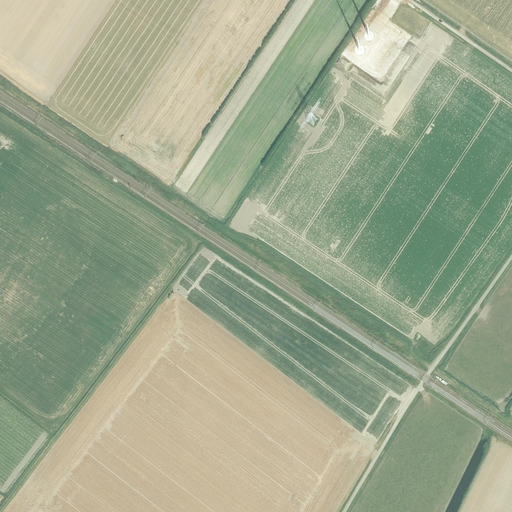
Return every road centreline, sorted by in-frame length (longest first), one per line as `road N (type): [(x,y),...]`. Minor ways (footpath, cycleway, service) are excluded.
road 1 (unclassified): [(345,511),(401,414),(511,257)]
road 2 (unclassified): [(511,70),(410,0)]
